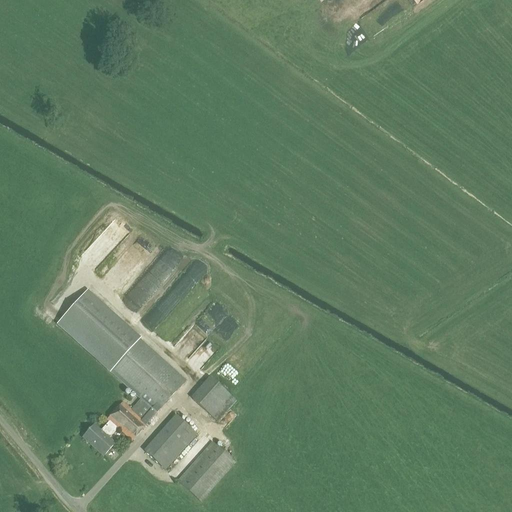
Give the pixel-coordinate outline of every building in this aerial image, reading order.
[(365,21),(378,35),(388,26),(375,12),(365,21)] [(111,232),(119,240),(128,232),(120,224),(111,232)] [(79,251),(87,257),(90,254),(102,263),(118,243),(103,231),(98,237),(93,233),(79,251)] [(128,253),(137,262),(141,258),(143,261),(158,246),(147,235),(128,253)] [(174,310),(192,289),(182,279),(188,272),(181,266),(156,294),(174,310)] [(83,438),(103,457),(115,444),(109,439),(117,430),(118,431),(119,430),(132,441),(185,382),(139,340),(141,338),(88,290),(57,325),(109,372),(110,371),(141,399),(131,410),(123,403),(106,420),(109,423),(101,432),(94,425),(83,438)] [(56,312),(62,305),(58,301),(52,308),(56,312)] [(198,361),(201,370),(207,364),(206,361),(217,351),(215,352),(241,329),(229,317),(214,331),(204,320),(204,319),(173,346),(175,353),(179,358),(183,355),(185,360),(190,358),(189,356),(201,351),(205,355),(198,361)] [(191,399),(218,423),(237,402),(210,377),(191,399)] [(145,453),(165,470),(197,435),(177,417),(145,453)] [(178,482),(200,502),(235,463),(212,443),(178,482)]
